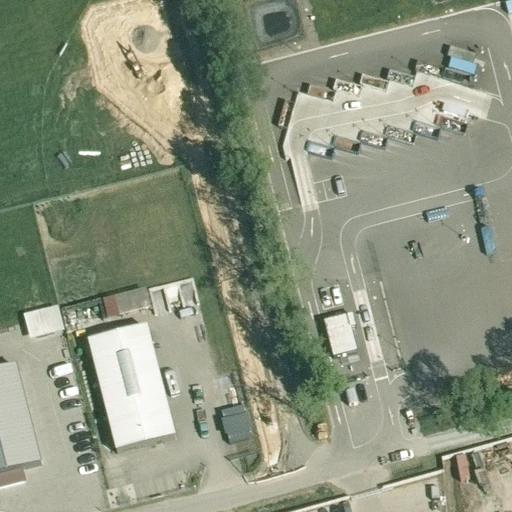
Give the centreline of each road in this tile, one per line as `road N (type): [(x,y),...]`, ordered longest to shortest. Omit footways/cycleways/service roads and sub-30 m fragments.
road 1 (unclassified): [(191,0),(316,483)]
road 2 (unclassified): [(316,483),(511,428)]
